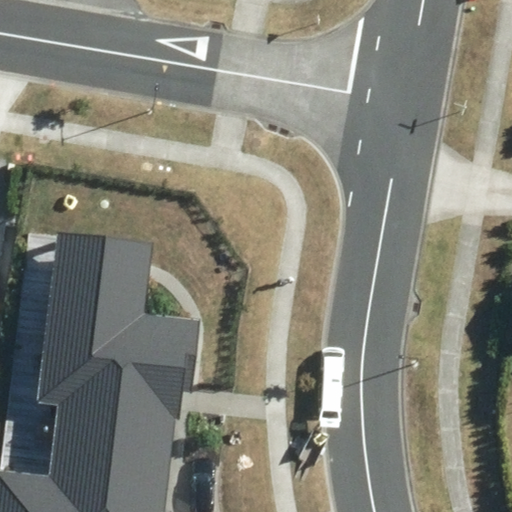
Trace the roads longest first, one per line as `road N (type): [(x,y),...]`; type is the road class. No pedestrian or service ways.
road 1 (residential): [(376,511),(360,409),(361,357),(405,102)]
road 2 (residential): [(0,33),(405,102)]
